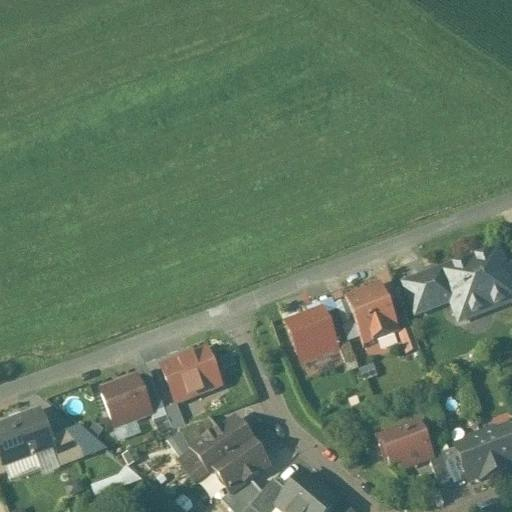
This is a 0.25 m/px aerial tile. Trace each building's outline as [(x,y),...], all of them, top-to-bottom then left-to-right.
[(469,268),(466,274),(459,271),(444,277),(440,275),(430,279),(438,300),(449,296),(458,320),(462,322),(493,310),(495,306),(494,304),(511,297),(511,292),(508,282),(510,277),(507,269),(502,267),(497,254),(479,261),(477,264),(469,268)] [(430,279),(406,288),(416,316),(440,306),(438,300),(430,279)] [(380,288),(344,301),(363,350),(399,337),(380,288)] [(336,314),(323,319),(336,352),(349,347),(336,314)] [(322,318),(315,320),(309,318),(285,327),(300,366),(336,353),(336,352),(323,319),(322,318)] [(206,353),(161,371),(175,407),(220,390),(206,353)] [(149,376),(137,381),(145,404),(158,399),(149,376)] [(136,381),(100,395),(113,429),(135,420),(136,422),(150,417),(150,416),(145,404),(137,381),(136,381)] [(158,399),(145,404),(150,416),(163,411),(158,399)] [(39,418),(0,432),(0,462),(4,473),(5,472),(31,462),(32,465),(35,463),(34,461),(51,455),(53,454),(49,444),(39,418)] [(209,421),(177,434),(192,455),(219,436),(209,421)] [(219,436),(192,455),(200,466),(196,469),(204,480),(202,482),(203,483),(213,475),(213,474),(251,447),(235,424),(219,436)] [(418,427),(377,443),(383,458),(386,457),(390,469),(406,463),(408,470),(428,462),(431,461),(427,453),(418,427)] [(493,432),(466,442),(467,446),(454,451),(459,462),(468,485),(487,478),(488,480),(502,475),(501,473),(511,468),(511,444),(511,442),(507,432),(507,431),(494,436),(493,432)] [(73,435),(49,444),(53,454),(51,455),(58,473),(84,463),(73,435)] [(251,447),(213,474),(213,475),(229,498),(249,484),(268,471),(251,447)] [(439,449),(427,453),(431,461),(428,462),(437,488),(451,482),(446,467),(442,457),(439,449)] [(455,452),(442,457),(446,467),(459,462),(455,452)] [(4,473),(0,462),(0,483),(8,481),(5,472),(4,473)] [(288,497),(277,510),(278,511),(277,511),(331,511),(337,506),(304,478),(288,497)] [(261,497),(249,511),(250,511),(277,511),(278,511),(277,510),(288,497),(273,483),(261,497)] [(229,498),(220,504),(227,511),(248,511),(249,511),(261,497),(249,484),(229,498)]
